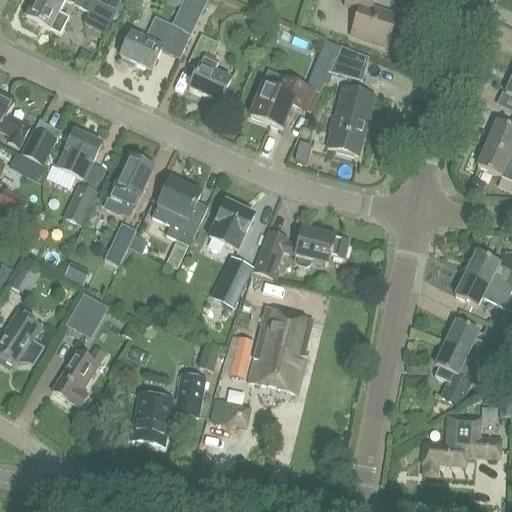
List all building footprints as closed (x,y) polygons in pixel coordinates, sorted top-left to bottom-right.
[(68,20),(58,15),(65,2),(60,0),(35,0),(33,5),(30,3),(23,17),(26,18),(26,20),(28,21),(26,24),(36,29),(37,26),(60,37),(68,20)] [(116,13),(91,0),(76,0),(73,7),(109,27),(116,13)] [(127,1),(125,0),(112,0),(109,7),(120,14),(127,1)] [(119,60),(150,74),(160,53),(171,58),(179,62),(207,1),(205,0),(184,0),(171,27),(153,19),(143,42),(131,36),(119,60)] [(348,0),(346,8),(360,13),(352,38),(386,49),(396,19),(371,11),(374,0),(348,0)] [(187,66),(198,71),(188,92),(224,109),(223,112),(224,112),(231,98),(224,95),(230,83),(214,75),(219,67),(210,63),(218,46),(201,37),(187,66)] [(341,49),(328,75),(362,84),(368,60),(341,49)] [(86,68),(92,57),(85,54),(79,56),(76,63),(86,68)] [(249,119),(281,132),(291,108),(304,113),(312,92),(319,95),(327,72),(314,67),(306,90),(279,79),(273,91),(263,87),(249,119)] [(332,120),(324,150),(358,159),(374,100),(343,91),(335,121),(332,120)] [(7,145),(18,150),(32,127),(22,122),(16,118),(9,114),(17,101),(0,93),(0,133),(10,139),(7,145)] [(40,121),(34,129),(28,142),(21,155),(44,170),(52,154),(50,153),(60,132),(40,121)] [(511,130),(497,124),(486,147),(511,158),(511,130)] [(92,165),(105,142),(76,128),(65,153),(57,169),(87,182),(92,165)] [(310,145),(299,142),(294,162),(306,165),(310,145)] [(511,158),(486,147),(477,169),(500,179),(511,184),(511,158)] [(138,202),(142,204),(151,184),(148,182),(157,166),(144,158),(140,156),(130,153),(113,191),(103,209),(117,216),(129,221),(138,202)] [(0,185),(8,190),(14,179),(2,172),(4,168),(0,165),(0,185)] [(485,185),(473,179),(467,192),(480,197),(485,185)] [(170,181),(157,209),(151,222),(169,230),(165,240),(175,245),(165,267),(176,273),(187,249),(188,250),(207,211),(196,206),(201,196),(196,194),(197,191),(188,187),(187,189),(170,181)] [(82,230),(98,196),(77,187),(62,221),(82,230)] [(27,204),(4,192),(0,198),(0,209),(19,220),(27,204)] [(225,205),(208,241),(236,253),(253,218),(225,205)] [(118,270),(135,234),(121,227),(104,263),(118,270)] [(268,235),(258,261),(277,268),(282,255),(295,258),(294,259),(327,268),(330,258),(344,261),(348,244),(302,232),(298,247),(286,245),(287,242),(268,235)] [(243,255),(243,276),(256,276),(256,255),(243,255)] [(509,298),(511,291),(511,288),(506,285),(511,274),(511,256),(505,256),(505,258),(505,262),(500,262),(498,266),(477,255),(465,277),(509,298)] [(27,300),(42,273),(20,261),(5,287),(27,300)] [(509,298),(465,277),(454,299),(476,310),(481,301),(510,315),(511,312),(511,299),(509,298)] [(107,311),(83,297),(74,313),(98,327),(107,311)] [(248,384),(295,396),(312,323),(265,310),(248,384)] [(194,324),(218,336),(224,323),(200,312),(194,324)] [(2,341),(0,345),(0,361),(13,370),(16,365),(28,365),(32,367),(36,360),(42,350),(31,343),(40,328),(17,313),(6,332),(2,339),(2,341)] [(492,342),(500,326),(488,321),(481,337),(492,342)] [(445,345),(477,360),(484,347),(474,342),(478,334),(456,323),(445,345)] [(130,342),(137,329),(128,324),(121,337),(130,342)] [(243,383),(252,343),(231,338),(229,347),(227,347),(221,374),(230,376),(229,380),(243,383)] [(477,360),(445,345),(435,367),(438,369),(433,379),(446,385),(439,401),(458,410),(463,398),(465,399),(471,384),(467,382),(477,360)] [(205,349),(198,371),(211,374),(218,353),(205,349)] [(69,405),(69,404),(79,410),(87,397),(81,393),(104,356),(95,351),(86,365),(74,358),(51,393),(69,405)] [(179,377),(173,417),(199,421),(206,381),(179,377)] [(138,396),(130,443),(164,449),(172,402),(138,396)] [(497,399),(498,421),(511,421),(511,410),(511,399),(497,399)] [(247,431),(250,410),(232,407),(232,405),(215,402),(211,424),(247,431)] [(464,469),(465,458),(498,461),(500,443),(465,440),(466,421),(448,420),(446,448),(424,446),(422,466),(423,466),(423,477),(435,478),(436,467),(464,469)] [(406,437),(415,432),(411,425),(402,429),(406,437)]
